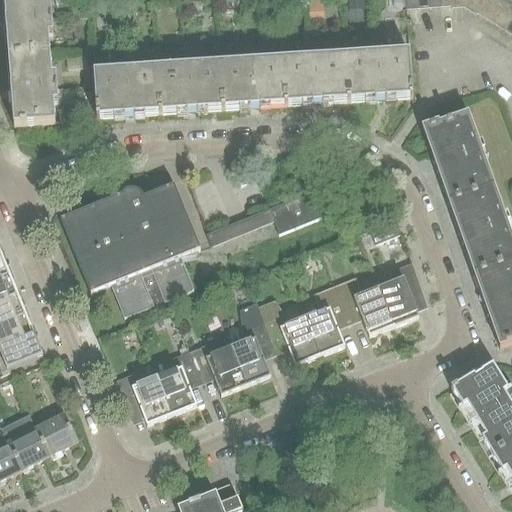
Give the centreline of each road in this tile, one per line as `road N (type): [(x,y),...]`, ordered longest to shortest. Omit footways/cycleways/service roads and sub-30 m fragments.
road 1 (residential): [(393,379),(456,346),(456,318),(411,195),(385,163),(365,153),(311,138),(125,153),(7,197)]
road 2 (residential): [(124,486),(7,197)]
road 3 (residential): [(124,486),(393,379)]
road 4 (residential): [(475,511),(393,379)]
